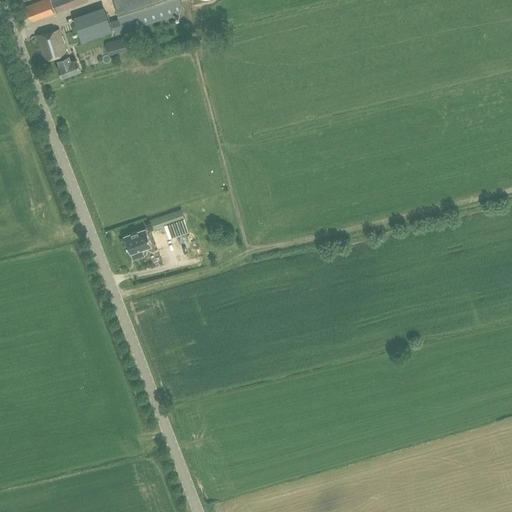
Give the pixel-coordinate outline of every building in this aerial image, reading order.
[(31,21),(54,12),(49,0),(40,0),(26,6),(31,21)] [(52,0),(57,11),(84,0),(52,0)] [(110,20),(115,35),(184,11),(179,0),(113,0),(114,2),(119,17),(110,20)] [(113,30),(105,6),(73,17),(82,41),(113,30)] [(67,53),(60,27),(36,34),(42,59),(67,53)] [(104,42),(108,55),(129,49),(126,36),(104,42)] [(61,65),(59,66),(63,76),(80,69),(76,59),(71,61),(68,55),(58,59),(61,65)] [(180,207),(146,216),(149,227),(183,218),(180,207)] [(132,259),(133,260),(145,255),(142,249),(151,246),(152,246),(146,228),(145,228),(124,235),(130,253),(133,259),(132,259)] [(157,247),(164,244),(160,232),(152,235),(157,247)] [(206,240),(150,260),(155,276),(212,256),(206,240)]
